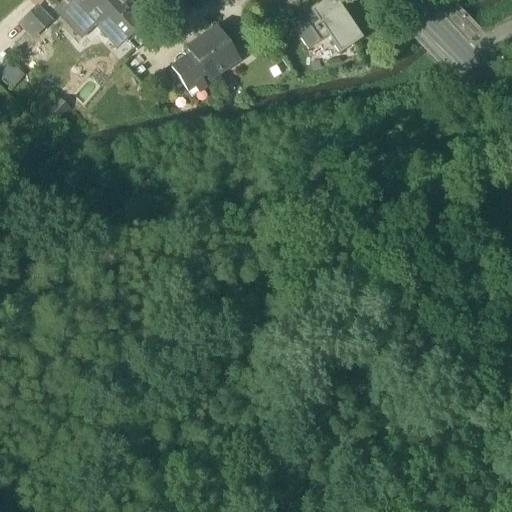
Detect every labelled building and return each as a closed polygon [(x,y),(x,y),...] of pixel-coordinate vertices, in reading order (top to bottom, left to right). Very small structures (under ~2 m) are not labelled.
[(96,26),(116,48),(144,22),(125,1),(125,0),(68,0),(67,1),(65,0),(62,0),(61,1),(64,4),(56,11),(66,22),(79,9),(87,18),(88,18),(96,26)] [(361,41),(333,0),(327,0),(317,7),(309,12),(311,15),(327,38),(338,56),(361,41)] [(317,7),(316,6),(288,24),(291,28),(303,20),(311,15),(309,12),(317,7)] [(20,25),(30,36),(48,20),(37,9),(20,25)] [(79,9),(66,22),(82,39),(96,26),(88,18),(87,18),(79,9)] [(327,38),(311,15),(303,20),(319,44),(327,38)] [(319,44),(303,20),(291,28),(307,52),(319,44)] [(130,39),(139,49),(150,38),(141,28),(130,39)] [(187,52),(190,56),(192,59),(206,80),(207,81),(237,61),(236,59),(239,57),(240,54),(240,51),(238,48),(235,46),(231,46),(228,47),(217,31),(187,52)] [(206,80),(192,59),(188,62),(186,59),(175,66),(191,89),(192,88),(193,89),(202,83),(206,80)] [(0,69),(0,75),(14,88),(23,77),(6,62),(0,69)] [(206,89),(202,83),(193,89),(192,88),(191,89),(175,66),(170,69),(190,99),(206,89)] [(51,124),(54,126),(69,111),(58,101),(42,116),(45,118),(43,120),(50,126),(51,124)]
